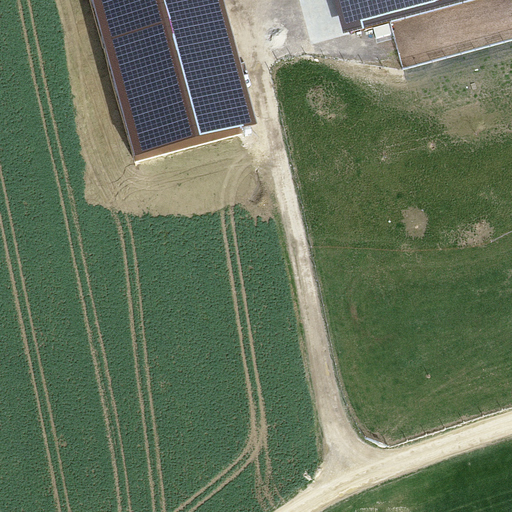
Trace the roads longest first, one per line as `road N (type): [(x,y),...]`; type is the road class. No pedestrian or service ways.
road 1 (track): [(348,482),(237,0)]
road 2 (track): [(511,425),(398,462),(293,511)]
